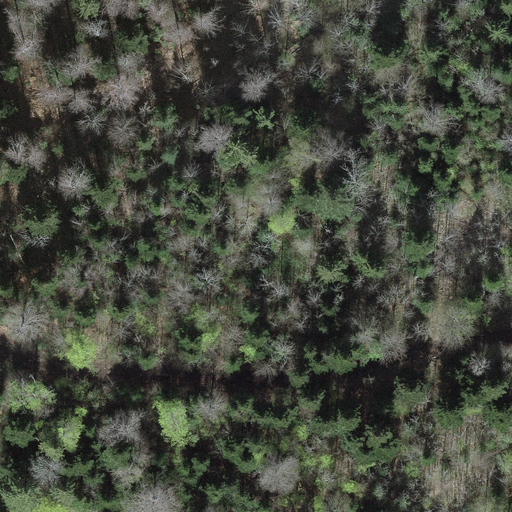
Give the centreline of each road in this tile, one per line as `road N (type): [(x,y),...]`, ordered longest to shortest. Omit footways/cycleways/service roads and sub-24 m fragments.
road 1 (track): [(0,339),(85,370),(300,373),(511,328)]
road 2 (track): [(0,225),(244,0)]
road 3 (track): [(146,83),(0,130)]
